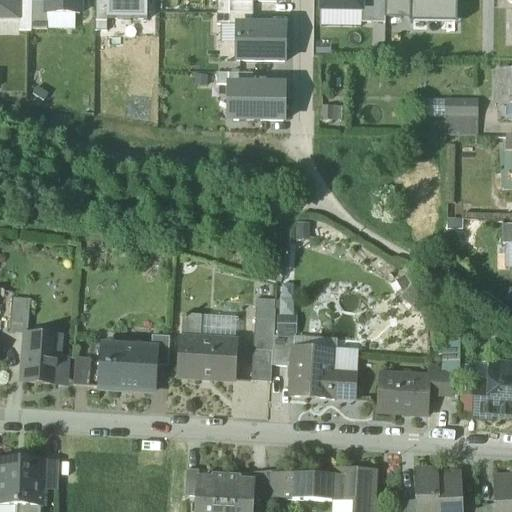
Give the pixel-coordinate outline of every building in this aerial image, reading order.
[(0,0),(0,20),(19,21),(19,4),(18,0),(0,0)] [(79,0),(47,0),(47,5),(47,17),(75,17),(80,17),(79,0)] [(147,0),(107,0),(107,2),(107,23),(147,23),(147,0)] [(321,0),(321,29),(361,29),(361,25),(361,0),(321,0)] [(361,0),(361,25),(385,26),(385,0),(361,0)] [(385,0),(385,26),(409,26),(409,0),(385,0)] [(457,0),(409,0),(409,26),(457,27),(457,0)] [(107,34),(107,2),(95,2),(95,34),(107,34)] [(31,5),(19,4),(19,21),(19,34),(31,34),(31,33),(31,5)] [(217,4),(217,16),(253,16),(253,4),(233,4),(220,4),(217,4)] [(47,5),(31,5),(31,33),(47,33),(47,32),(47,17),(47,5)] [(217,16),(217,27),(253,27),(253,16),(217,16)] [(75,32),(75,17),(47,17),(47,32),(75,32)] [(221,45),(236,46),(236,28),(222,28),(221,45)] [(236,46),(236,64),(284,64),(285,29),(236,28),(236,46)] [(497,109),(507,109),(511,108),(511,75),(497,75),(497,109)] [(216,76),(216,87),(228,87),(252,88),(252,76),(216,76)] [(252,88),(228,87),(228,104),(233,104),(233,123),(284,124),(284,88),(252,88)] [(428,118),(445,118),(445,104),(428,103),(428,118)] [(445,118),(476,119),(476,104),(445,104),(445,118)] [(497,126),(511,126),(511,123),(507,123),(507,109),(497,109),(497,126)] [(448,139),(476,139),(476,119),(445,118),(444,139),(448,139)] [(501,193),(511,193),(511,155),(506,155),(506,146),(500,146),(501,193)] [(310,226),(295,226),(295,243),(309,244),(310,226)] [(505,248),(511,247),(511,228),(503,228),(503,248),(505,248)] [(400,301),(412,310),(422,297),(410,288),(400,301)] [(14,300),(13,311),(12,331),(21,332),(26,332),(28,301),(14,300)] [(255,309),(252,352),(273,352),(274,337),(275,310),(255,309)] [(183,317),(181,340),(200,341),(201,319),(183,317)] [(278,318),(277,337),(294,339),(296,338),(297,319),(278,318)] [(0,319),(0,350),(15,352),(17,321),(0,319)] [(201,319),(200,341),(181,340),(179,380),(233,384),(235,344),(217,343),(219,320),(201,319)] [(237,321),(219,320),(217,343),(235,344),(237,321)] [(277,337),(274,337),(273,352),(272,368),(291,369),(292,350),(293,351),(294,339),(277,337)] [(151,369),(168,370),(169,340),(152,338),(151,353),(152,353),(151,369)] [(296,338),(294,339),(293,351),(333,353),(337,353),(338,340),(296,338)] [(460,339),(442,339),(442,373),(445,375),(459,375),(460,339)] [(103,390),(150,393),(151,369),(152,353),(151,353),(125,352),(125,347),(106,345),(103,390)] [(56,387),(57,373),(58,360),(58,350),(24,348),(22,385),(56,387)] [(289,399),(330,401),(330,399),(354,400),(355,376),(332,374),(333,353),(293,351),(292,350),(291,369),(289,399)] [(272,368),(273,352),(252,352),(250,383),(271,385),(272,368)] [(337,353),(333,353),(332,374),(355,376),(357,354),(337,353)] [(73,389),(89,390),(91,362),(74,361),(73,389)] [(440,399),(451,400),(452,378),(445,375),(442,373),(429,366),(428,379),(428,380),(433,380),(433,392),(440,392),(440,399)] [(490,389),(491,368),(473,367),(472,388),(480,389),(490,389)] [(511,369),(491,368),(490,389),(480,389),(475,393),(474,419),(479,419),(483,424),(492,424),(497,420),(511,421),(511,369)] [(390,416),(426,419),(428,399),(440,399),(440,392),(433,392),(433,380),(428,380),(428,379),(380,376),(379,403),(390,404),(390,416)] [(459,418),(474,419),(475,393),(461,392),(459,418)] [(377,415),(390,416),(390,404),(379,403),(377,415)] [(14,511),(40,511),(41,510),(43,510),(43,492),(44,464),(44,463),(25,463),(25,468),(15,467),(15,462),(0,461),(0,508),(15,509),(14,511)] [(43,492),(58,492),(59,465),(44,464),(43,492)] [(333,472),(333,483),(332,505),(333,505),(332,511),(379,511),(380,506),(376,505),(377,474),(333,472)] [(291,473),(267,476),(269,504),(269,506),(292,504),(291,482),(291,473)] [(185,500),(198,501),(199,484),(199,475),(186,474),(185,500)] [(253,504),(269,504),(267,476),(255,478),(254,487),(253,504)] [(415,511),(439,511),(438,480),(437,476),(414,477),(415,503),(415,511)] [(461,479),(438,480),(439,511),(462,511),(462,502),(461,479)] [(511,511),(511,481),(493,483),(494,507),(494,511),(511,511)] [(197,511),(224,511),(226,482),(221,482),(217,485),(199,484),(198,501),(197,511)] [(230,483),(226,482),(224,511),(253,511),(253,504),(254,487),(234,486),(230,483)] [(292,504),(332,505),(333,483),(324,483),(324,482),(322,483),(318,484),(318,483),(291,482),(292,504)] [(475,511),(475,501),(462,502),(462,511),(475,511)] [(415,511),(415,503),(402,505),(402,511),(415,511)]
